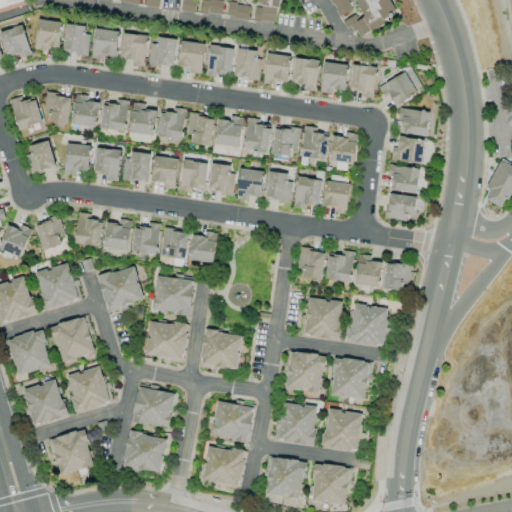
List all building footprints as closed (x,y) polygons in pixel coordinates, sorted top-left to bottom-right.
[(0,0),(0,14),(27,6),(25,0),(0,0)] [(159,0),(144,0),(144,6),(158,8),(159,0)] [(195,0),(181,0),(181,11),(194,13),(195,0)] [(222,0),(220,0),(201,0),(200,13),(221,15),(222,0)] [(277,23),(278,0),(255,0),(254,21),(277,23)] [(330,0),(339,16),(351,9),(346,0),(330,0)] [(397,12),(390,0),(352,0),(362,17),(358,20),(355,15),(342,21),(347,31),(353,27),(359,38),(385,24),(383,20),(397,12)] [(226,17),(248,20),(249,5),(228,3),(226,17)] [(35,50),(46,51),(46,47),(59,48),(60,21),(36,20),(35,50)] [(62,51),(87,55),(89,36),(84,35),(85,27),(66,24),(62,51)] [(18,54),(19,58),(30,55),(22,25),(0,31),(0,37),(6,57),(18,54)] [(103,60),(104,55),(115,57),(119,32),(95,28),(90,58),(103,60)] [(144,66),(146,35),(122,34),(121,58),(131,59),(131,66),(144,66)] [(177,40),(153,36),(149,64),(172,67),(177,40)] [(177,67),(188,67),(188,73),(201,74),(204,43),(180,41),(177,67)] [(233,48),(208,46),(205,76),(217,78),(217,73),(230,74),(233,48)] [(260,51),(237,49),(234,77),(257,79),(260,51)] [(287,81),(290,56),(265,54),(262,84),(274,85),(275,80),(287,81)] [(317,60),(293,59),(292,84),(303,84),(303,90),(316,91),(317,60)] [(344,90),(347,65),(323,62),(319,92),(332,94),(332,89),(344,90)] [(375,67),(351,65),(349,89),(361,90),(361,97),(372,98),(375,67)] [(378,86),(384,97),(388,95),(394,104),(422,89),(410,68),(378,86)] [(44,122),(67,124),(70,96),(46,94),(44,122)] [(87,96),(74,95),(72,125),(96,127),(98,102),(87,101),(87,96)] [(17,129),(41,122),(34,99),(22,103),(20,97),(9,100),(17,129)] [(124,131),(128,102),(114,99),(113,104),(103,102),(99,128),(124,131)] [(145,104),(133,102),(128,132),(152,136),(156,111),(144,109),(145,104)] [(184,109),(171,108),(171,112),(159,110),(157,137),(181,139),(184,109)] [(426,135),(428,111),(398,109),(398,118),(401,119),(400,133),(426,135)] [(209,145),(214,118),(191,114),(186,141),(209,145)] [(241,117),(228,116),(228,121),(217,119),(214,145),(238,147),(241,117)] [(270,127),(258,126),(259,119),(246,118),(243,149),(268,152),(270,127)] [(325,159),(327,135),(315,134),(316,127),(303,126),(301,157),(325,159)] [(290,156),(290,149),(297,150),(299,129),(274,127),(271,155),(290,156)] [(353,163),(355,134),(343,133),(343,136),(331,136),(329,162),(353,163)] [(424,140),(398,137),(397,148),(392,148),(390,160),(420,164),(424,140)] [(25,147),(32,174),(55,168),(47,141),(25,147)] [(88,171),(90,146),(65,144),(64,174),(76,174),(76,170),(88,171)] [(118,181),(119,150),(95,148),(94,174),(106,174),(105,180),(118,181)] [(147,181),(149,153),(125,152),(124,180),(147,181)] [(177,159),(153,157),(151,182),(161,183),(161,188),(174,189),(177,159)] [(178,190),(190,192),(191,187),(203,189),(207,164),(183,160),(178,190)] [(511,188),(511,166),(498,161),(485,189),(488,190),(484,200),(504,208),(511,188)] [(229,173),(230,165),(210,164),(208,191),(232,193),(234,174),(229,173)] [(419,169),(388,164),(386,176),(391,177),(389,190),(415,194),(419,169)] [(248,195),(260,197),(264,172),(240,169),(235,198),(248,200),(248,195)] [(291,182),(286,181),(287,174),(268,172),(265,199),(289,202),(291,182)] [(293,208),(305,209),(305,204),(318,206),(321,180),(296,178),(293,208)] [(333,212),(345,214),(350,184),(326,181),(322,206),(333,207),(333,212)] [(413,217),(416,198),(388,193),(384,218),(405,221),(406,215),(413,217)] [(102,222),(89,220),(90,214),(79,212),(74,243),(98,247),(102,222)] [(65,244),(59,217),(35,222),(41,249),(65,244)] [(105,223),(103,248),(128,249),(129,220),(117,219),(116,223),(105,223)] [(133,225),(132,252),(157,254),(158,223),(146,223),(146,226),(133,225)] [(0,242),(0,249),(20,257),(31,229),(19,225),(18,229),(7,225),(0,242)] [(158,255),(183,260),(188,233),(164,228),(158,255)] [(213,263),(216,233),(204,232),(204,236),(191,235),(188,260),(213,263)] [(298,277),(321,279),(324,251),(301,249),(298,277)] [(325,279),(349,282),(353,252),(328,250),(325,279)] [(382,263),(370,261),(371,256),(358,254),(353,284),(377,288),(382,263)] [(79,300),(68,263),(33,273),(44,310),(79,300)] [(382,289),(400,290),(400,283),(408,283),(410,264),(384,263),(382,289)] [(97,275),(105,310),(143,302),(134,266),(97,275)] [(0,283),(0,320),(1,324),(35,314),(24,277),(0,283)] [(190,314),(192,279),(155,277),(153,312),(190,314)] [(342,302),(307,298),(303,336),(337,340),(342,302)] [(386,308),(351,304),(347,343),(382,347),(386,308)] [(59,361),(93,354),(86,317),(52,324),(59,361)] [(17,377),(52,365),(39,329),(5,340),(17,377)] [(241,334),(203,330),(199,366),(237,371),(241,334)] [(285,389),(319,392),(323,355),(288,352),(285,389)] [(329,395),(364,399),(366,382),(369,382),(372,363),(334,357),(329,395)] [(111,403),(99,366),(65,377),(77,414),(111,403)] [(22,390),(32,426),(66,416),(56,380),(22,390)] [(131,422),(168,428),(174,393),(136,387),(131,422)] [(246,443),(253,408),(216,401),(209,435),(246,443)] [(316,407),(281,403),(276,441),(312,445),(316,407)] [(361,413),(326,410),(322,448),(357,451),(361,413)] [(93,466),(83,430),(49,439),(59,475),(93,466)] [(165,438),(128,432),(122,466),(160,472),(165,438)] [(245,453),(208,445),(200,482),(238,489),(245,453)] [(264,494),(299,499),(304,462),(269,457),(264,494)] [(315,463),(309,500),(343,506),(349,468),(315,463)]
